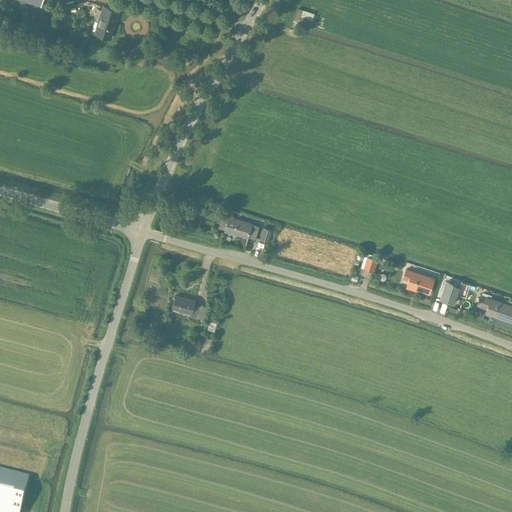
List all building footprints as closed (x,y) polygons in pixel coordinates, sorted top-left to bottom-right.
[(96,9),(93,18),(99,20),(95,33),(110,38),(119,11),(103,6),(102,11),(96,9)] [(299,23),(310,26),(314,14),(298,9),(295,18),(294,17),(294,20),(296,21),(292,32),(296,34),(299,23)] [(256,237),(259,225),(252,223),(252,222),(229,216),(225,231),(248,237),(249,235),(256,237)] [(269,241),(272,229),(264,227),(260,238),(269,241)] [(330,245),(305,237),(300,253),(325,260),(326,257),(334,259),(337,248),(329,245),(330,245)] [(374,271),(377,260),(368,256),(364,268),(374,271)] [(434,278),(406,269),(404,276),(409,278),(407,287),(415,289),(429,293),(434,278)] [(446,280),(439,299),(454,304),(460,285),(446,280)] [(491,298),(481,295),(481,294),(477,307),(486,310),(486,312),(511,321),(511,318),(511,305),(491,298)] [(197,317),(200,306),(194,304),(195,300),(175,295),(172,308),(191,313),(191,316),(197,317)] [(0,470),(0,511),(20,511),(30,477),(0,470)]
